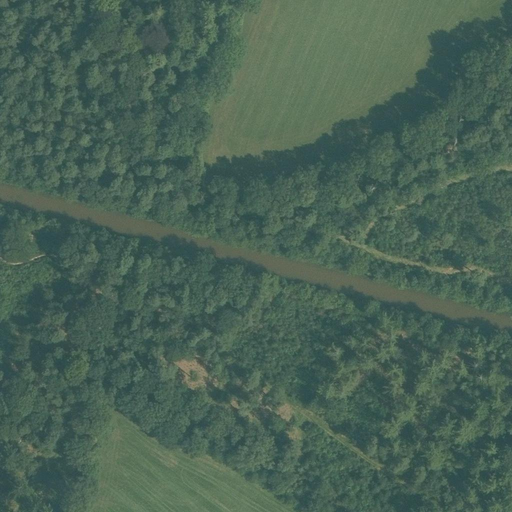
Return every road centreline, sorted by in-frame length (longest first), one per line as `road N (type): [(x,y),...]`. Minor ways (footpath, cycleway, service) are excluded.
road 1 (track): [(511,39),(429,110),(380,137),(292,172),(190,185),(166,161),(145,154),(109,0)]
road 2 (track): [(127,287),(134,275),(453,511)]
road 3 (track): [(511,280),(472,266),(447,272),(414,264),(352,239),(203,202),(165,188),(145,154)]
road 4 (track): [(7,511),(48,446),(73,360),(96,329)]
road 5 (track): [(511,157),(462,165),(352,239)]
